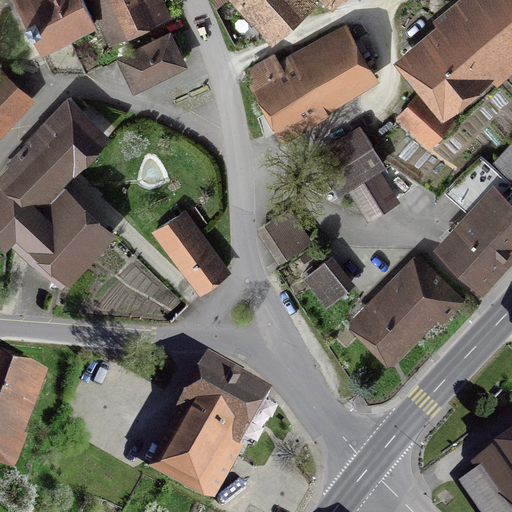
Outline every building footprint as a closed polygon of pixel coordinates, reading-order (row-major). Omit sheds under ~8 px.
[(23,0),(17,3),(39,47),(95,20),(84,0),(23,0)] [(99,0),(115,32),(160,12),(154,0),(99,0)] [(238,0),(271,37),(311,0),(310,0),(238,0)] [(417,87),(422,87),(427,83),(445,104),(511,48),(511,0),(483,0),(410,62),(420,74),(411,81),(417,87)] [(318,102),(372,70),(349,30),(280,71),(272,58),(250,72),(285,132),(322,110),(318,102)] [(181,62),(169,36),(122,58),(135,85),(181,62)] [(3,75),(0,77),(0,127),(28,97),(3,75)] [(431,145),(452,120),(419,91),(398,115),(431,145)] [(0,182),(3,185),(0,192),(0,237),(7,244),(10,240),(60,284),(59,283),(67,274),(63,270),(102,227),(74,202),(52,226),(30,206),(58,176),(62,180),(75,166),(72,162),(99,133),(67,103),(10,162),(13,165),(0,179),(0,182)] [(339,191),(382,164),(362,132),(319,159),(339,191)] [(511,175),(511,144),(496,162),(511,175)] [(481,156),(448,187),(478,213),(446,248),(479,279),(511,243),(511,187),(508,184),(510,182),(481,156)] [(395,200),(377,173),(352,189),(369,216),(395,200)] [(286,210),(265,224),(286,255),(306,241),(286,210)] [(155,230),(170,250),(200,233),(183,211),(155,230)] [(200,233),(170,250),(200,288),(226,269),(200,233)] [(347,288),(326,260),(306,275),(328,303),(347,288)] [(464,300),(424,260),(399,286),(426,313),(433,307),(443,318),(461,300),(462,301),(464,300)] [(426,313),(399,286),(359,325),(387,353),(426,313)] [(0,454),(3,456),(34,375),(0,362),(0,454)] [(231,434),(253,447),(277,404),(209,365),(184,409),(191,413),(161,468),(200,490),(231,434)] [(495,448),(476,461),(481,468),(461,480),(483,511),(511,511),(511,445),(499,455),(495,448)]
